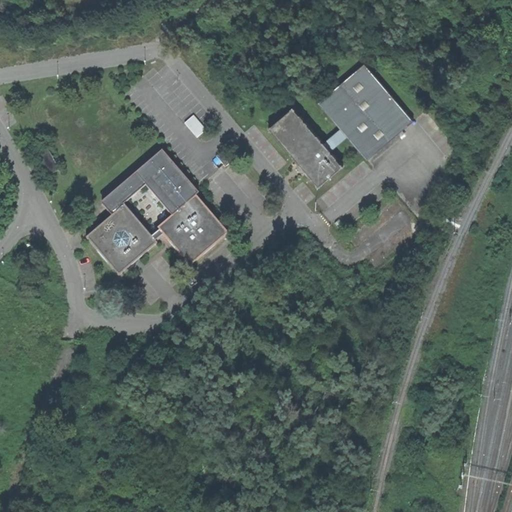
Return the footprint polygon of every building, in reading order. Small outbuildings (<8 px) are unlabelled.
[(329,150),(346,136),(366,160),(413,121),(364,63),(318,102),(342,130),(324,144),(329,150)] [(318,188),(343,167),(329,150),(324,144),(293,107),(267,128),(300,167),(318,188)] [(197,138),(206,130),(193,116),(185,123),(197,138)] [(148,185),(173,215),(195,195),(198,193),(162,151),(152,159),(154,161),(102,205),(112,216),(124,205),(148,185)] [(216,156),(225,167),(231,162),(222,152),(216,156)] [(228,234),(195,195),(173,215),(157,228),(159,230),(151,237),(155,241),(163,235),(190,266),(228,234)] [(157,244),(155,241),(151,237),(124,205),(112,216),(86,238),(119,276),(136,261),(157,244)]
